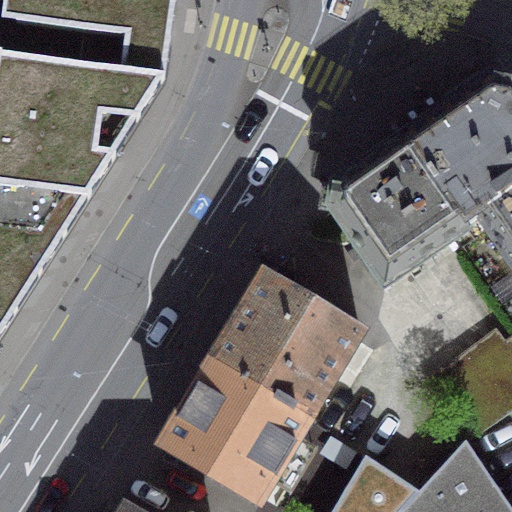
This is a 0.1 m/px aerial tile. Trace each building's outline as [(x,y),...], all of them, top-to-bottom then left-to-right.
[(3,0),(1,20),(126,38),(121,74),(164,80),(175,0),(3,0)] [(0,336),(164,80),(121,74),(0,57),(0,336)] [(476,216),(511,191),(511,83),(488,81),(459,101),(404,138),(464,227),(476,216)] [(464,227),(404,138),(331,192),(330,210),(382,289),(467,230),(464,227)] [(511,270),(511,191),(476,216),(511,270)] [(263,278),(212,363),(307,419),(360,334),(263,278)] [(511,347),(507,352),(498,339),(427,391),(466,443),(511,411),(511,347)] [(307,419),(212,363),(162,448),(257,504),(274,475),(284,482),(267,511),(311,511),(315,506),(324,511),(401,511),(420,493),(307,419)] [(511,511),(466,443),(420,493),(401,511),(511,511)]
